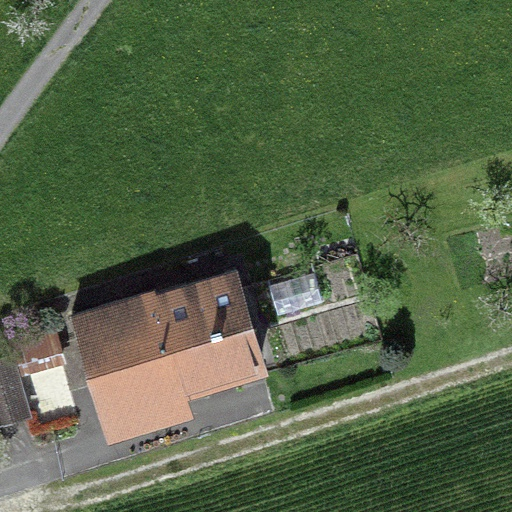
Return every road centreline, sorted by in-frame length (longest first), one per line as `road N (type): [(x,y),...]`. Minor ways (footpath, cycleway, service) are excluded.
road 1 (track): [(0,492),(50,496),(92,487),(511,357)]
road 2 (track): [(0,127),(93,0)]
